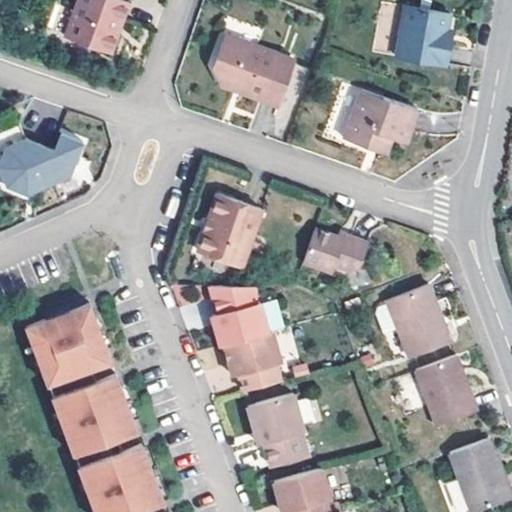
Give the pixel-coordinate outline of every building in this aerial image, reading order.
[(110,56),(128,5),(114,0),(79,0),(65,40),(110,56)] [(454,70),(457,48),(449,48),(451,35),(455,36),(457,18),(413,11),(405,62),(454,70)] [(449,48),(457,48),(460,37),(455,36),(451,35),(449,48)] [(252,100),(285,111),(301,66),(233,42),(222,74),(226,84),(255,94),(252,100)] [(230,92),(252,100),(255,94),(226,84),(230,92)] [(387,108),(389,102),(371,96),(368,101),(387,108)] [(377,147),(396,154),(401,143),(414,147),(425,114),(389,102),(387,108),(368,101),(353,144),(375,152),(377,147)] [(0,134),(0,171),(4,173),(11,188),(31,194),(31,187),(41,182),(44,188),(74,175),(86,141),(64,133),(58,148),(30,139),(24,125),(0,134)] [(377,147),(375,152),(394,159),(396,154),(377,147)] [(31,187),(31,194),(44,188),(41,182),(31,187)] [(264,211),(220,196),(201,252),(245,267),(264,211)] [(338,239),(315,231),(305,260),(332,270),(334,266),(347,271),(358,269),(367,245),(344,237),(343,241),(338,239)] [(255,286),(208,286),(217,315),(220,325),(215,327),(222,348),(226,347),(270,333),(261,303),(255,302),(255,286)] [(451,341),(430,287),(389,303),(390,306),(400,332),(409,358),(451,341)] [(31,326),(96,511),(139,511),(145,510),(167,503),(147,444),(125,451),(115,455),(111,443),(121,439),(143,431),(123,373),(101,381),(91,384),(86,372),(97,368),(118,361),(98,303),(31,326)] [(386,337),(400,332),(390,306),(381,309),(378,316),(386,337)] [(212,316),(215,327),(220,325),(217,315),(212,316)] [(282,364),(273,333),(270,333),(226,347),(231,364),(238,362),(241,375),(246,391),(281,381),(277,365),(282,364)] [(476,411),(455,356),(415,372),(436,426),(476,411)] [(238,362),(231,364),(235,377),(241,375),(238,362)] [(97,368),(86,372),(91,384),(101,381),(97,368)] [(291,395),(248,408),(257,435),(264,433),(267,445),(274,467),(310,458),(291,395)] [(301,402),(304,423),(315,421),(312,400),(301,402)] [(264,433),(257,435),(261,447),(267,445),(264,433)] [(121,439),(111,443),(115,455),(125,451),(121,439)] [(472,511),(509,498),(486,440),(448,455),(471,511),(472,511)] [(332,500),(323,468),(274,481),(281,504),(287,502),(289,511),(330,511),(328,502),(332,500)] [(457,480),(443,484),(451,511),(464,511),(466,511),(457,480)] [(283,511),(289,511),(287,502),(281,504),(283,511)]
